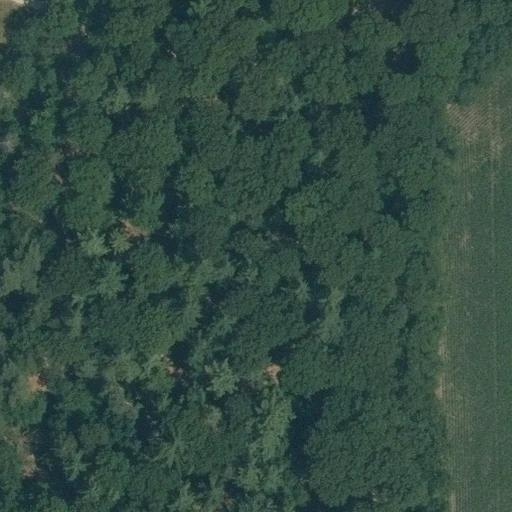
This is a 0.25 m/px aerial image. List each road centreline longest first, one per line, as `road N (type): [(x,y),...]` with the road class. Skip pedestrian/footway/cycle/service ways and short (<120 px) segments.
road 1 (track): [(85,0),(66,173),(384,0)]
road 2 (track): [(66,173),(27,511)]
